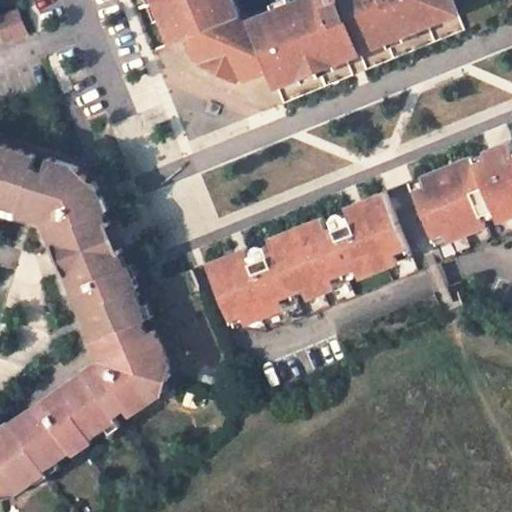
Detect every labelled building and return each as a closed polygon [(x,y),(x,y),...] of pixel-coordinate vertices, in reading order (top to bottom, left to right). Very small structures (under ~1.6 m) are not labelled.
[(277,87),(446,17),(442,8),(453,3),(451,0),(304,0),(250,22),(247,28),(237,24),(239,19),(231,0),(156,0),(174,44),(192,38),(199,56),(253,78),(270,70),(277,87)] [(453,3),(442,8),(446,17),(457,13),(453,3)] [(16,10),(0,17),(0,33),(4,43),(26,33),(16,10)] [(0,203),(4,205),(5,200),(30,206),(28,216),(44,221),(54,246),(61,244),(68,263),(70,267),(65,270),(101,359),(0,428),(0,498),(5,497),(54,464),(51,460),(67,449),(70,453),(91,440),(88,435),(103,424),(107,428),(162,392),(172,366),(156,328),(149,331),(144,320),(151,317),(146,304),(142,306),(136,290),(139,288),(133,275),(126,278),(121,267),(126,266),(119,248),(113,250),(111,244),(104,226),(108,224),(103,210),(99,212),(94,200),(102,197),(96,183),(78,167),(47,157),(43,169),(30,166),(34,155),(0,144),(0,203)] [(511,146),(210,261),(236,329),(267,332),(511,240),(511,146)] [(446,322),(436,297),(335,335),(344,362),(446,322)]
